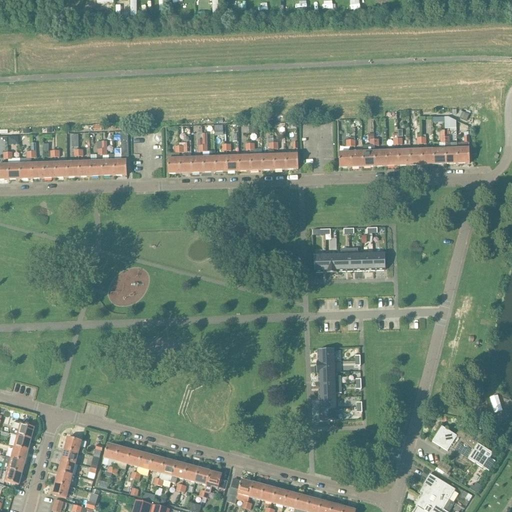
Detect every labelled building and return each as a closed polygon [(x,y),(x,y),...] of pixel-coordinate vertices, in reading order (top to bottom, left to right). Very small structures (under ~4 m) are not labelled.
[(460,112),(457,118),(466,122),(469,116),(460,112)] [(444,138),(444,131),(440,131),(441,139),(440,139),(440,144),(439,144),(439,151),(433,151),(433,165),(445,165),(444,138)] [(363,153),(362,153),(363,168),(375,167),(374,153),(375,153),(375,147),(374,147),(374,140),(374,134),(369,134),(370,147),(369,147),(362,147),(363,153)] [(18,137),(8,138),(8,146),(19,146),(18,137)] [(128,137),(120,137),(120,156),(114,156),(115,177),(127,176),(126,158),(129,158),(128,137)] [(449,138),(444,138),(445,165),(457,164),(456,150),(457,150),(457,144),(449,144),(449,138)] [(269,151),(269,157),(262,157),(263,171),(275,171),(274,156),(274,150),(274,144),(273,139),(270,139),(269,141),(269,144),(268,144),(269,151)] [(187,144),(179,144),(179,154),(187,154),(187,144)] [(469,149),(457,150),(456,150),(457,164),(470,164),(469,149)] [(97,163),(90,163),(90,178),(102,177),(102,163),(101,156),(101,150),(98,150),(98,156),(96,156),(97,163)] [(411,166),(422,166),(422,151),(410,152),(411,166)] [(422,166),(433,165),(433,151),(422,151),(422,166)] [(209,152),(209,159),(203,159),(204,174),(215,173),(215,159),(215,152),(209,152)] [(375,167),(387,167),(386,152),(375,153),(374,153),(375,167)] [(387,167),(399,167),(398,152),(386,152),(387,167)] [(410,152),(398,152),(399,167),(411,166),(410,152)] [(351,168),(363,168),(362,153),(351,154),(351,168)] [(339,169),(351,168),(351,154),(339,154),(339,169)] [(109,156),(109,163),(102,163),(102,177),(115,177),(114,156),(109,156)] [(286,156),(274,156),(275,171),(286,171),(286,156)] [(286,171),(298,170),(298,156),(286,156),(286,171)] [(239,172),(251,172),(250,157),(239,158),(239,172)] [(256,157),(250,157),(251,172),(263,171),(262,157),(256,157)] [(215,173),(227,173),(227,158),(215,159),(215,173)] [(227,173),(239,172),(239,158),(227,158),(227,173)] [(180,174),(192,174),(191,159),(179,160),(180,174)] [(203,159),(191,159),(192,174),(204,174),(203,159)] [(168,175),(180,174),(179,160),(168,160),(168,175)] [(80,178),(90,178),(90,163),(79,164),(80,178)] [(56,179),(68,178),(67,164),(55,165),(56,179)] [(68,178),(80,178),(79,164),(67,164),(68,178)] [(20,180),(32,180),(32,165),(20,166),(20,180)] [(32,180),(44,179),(43,165),(32,165),(32,180)] [(56,179),(55,165),(43,165),(44,179),(56,179)] [(0,180),(9,181),(8,166),(0,166),(0,180)] [(9,181),(20,180),(20,166),(8,166),(9,181)] [(342,255),(337,256),(337,272),(350,272),(349,251),(341,251),(342,255)] [(357,251),(349,251),(350,272),(362,271),(362,255),(357,255),(357,251)] [(383,254),(373,255),(373,271),(384,271),(383,254)] [(373,255),(362,255),(362,271),(373,271),(373,255)] [(326,256),(316,256),(316,273),(326,272),(326,256)] [(337,256),(326,256),(326,272),(326,273),(337,273),(337,272),(337,256)] [(335,352),(318,353),(318,363),(335,363),(335,352)] [(336,374),(335,363),(318,363),(318,374),(319,374),(336,374)] [(336,378),(336,374),(319,374),(319,387),(340,386),(340,378),(336,378)] [(341,393),(340,386),(319,387),(320,399),(337,399),(336,394),(341,393)] [(486,418),(495,416),(488,393),(479,396),(486,418)] [(337,409),(337,399),(320,399),(320,410),(337,409)] [(337,410),(320,410),(321,421),(337,420),(337,410)] [(12,423),(11,428),(18,430),(16,437),(30,440),(33,429),(12,423)] [(432,442),(447,452),(450,448),(483,469),(493,454),(478,445),(483,437),(477,433),(468,427),(466,432),(460,429),(456,436),(442,427),(432,442)] [(13,448),(27,452),(30,440),(16,437),(13,448)] [(79,454),(80,448),(85,449),(87,443),(68,438),(65,450),(79,454)] [(104,459),(115,462),(119,448),(108,445),(104,459)] [(10,459),(24,463),(27,452),(13,448),(10,459)] [(130,451),(119,448),(115,462),(127,465),(130,451)] [(62,461),(76,465),(79,454),(65,450),(62,461)] [(142,454),(130,451),(127,465),(138,468),(142,454)] [(138,468),(136,474),(135,481),(139,482),(141,475),(147,477),(149,471),(150,471),(153,457),(142,454),(138,468)] [(165,460),(153,457),(150,471),(161,474),(165,460)] [(7,471),(21,475),(24,463),(10,459),(7,471)] [(161,474),(172,477),(172,478),(176,464),(165,460),(161,474)] [(59,473),(73,476),(76,465),(62,461),(59,473)] [(447,476),(451,469),(441,462),(437,469),(447,476)] [(188,467),(176,464),(172,478),(172,477),(170,483),(175,485),(177,479),(184,481),(188,467)] [(199,470),(188,467),(184,481),(195,484),(199,470)] [(94,480),(97,471),(90,469),(88,478),(94,480)] [(199,470),(195,484),(206,486),(209,472),(199,470)] [(21,475),(7,471),(4,482),(18,486),(21,475)] [(205,492),(204,492),(202,499),(203,499),(202,503),(205,504),(207,499),(208,500),(209,494),(210,494),(212,488),(218,490),(222,476),(209,472),(206,486),(207,487),(205,492)] [(55,484),(70,488),(73,476),(59,473),(55,484)] [(426,487),(449,501),(455,491),(430,475),(423,485),(426,487)] [(231,488),(229,497),(227,503),(235,505),(236,501),(243,503),(242,509),(246,510),(248,504),(250,498),(249,498),(253,484),(241,481),(239,491),(231,488)] [(70,488),(55,484),(52,496),(67,499),(70,488)] [(249,498),(250,498),(261,501),(264,487),(253,484),(249,498)] [(264,487),(261,501),(272,504),(276,490),(264,487)] [(443,511),(443,510),(449,501),(426,487),(424,490),(423,489),(419,494),(421,495),(420,497),(421,497),(443,511)] [(139,491),(132,489),(131,496),(137,498),(139,491)] [(272,504),(270,510),(275,511),(276,505),(283,507),(287,493),(276,490),(272,504)] [(299,496),(287,493),(283,507),(295,510),(299,496)] [(294,511),(306,511),(310,499),(299,496),(295,510),(294,511)] [(419,500),(418,500),(415,505),(416,506),(415,507),(416,508),(423,511),(444,511),(445,511),(443,510),(443,511),(421,497),(419,500)] [(306,511),(318,511),(322,502),(310,499),(306,511)] [(55,501),(51,511),(61,511),(63,503),(55,501)] [(87,502),(85,509),(94,511),(96,505),(89,503),(87,502)] [(136,502),(133,511),(149,511),(151,506),(136,502)] [(331,511),(333,505),(322,502),(318,511),(331,511)]
